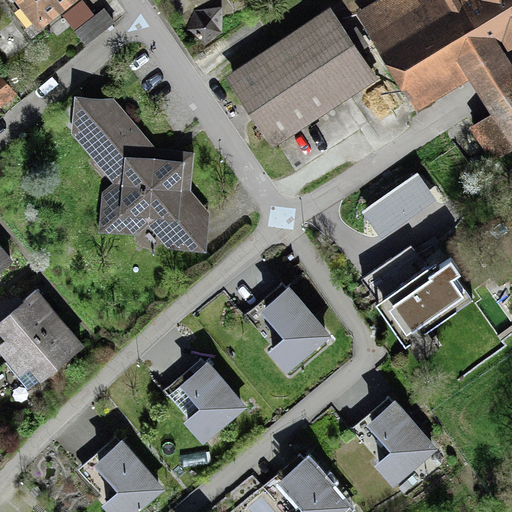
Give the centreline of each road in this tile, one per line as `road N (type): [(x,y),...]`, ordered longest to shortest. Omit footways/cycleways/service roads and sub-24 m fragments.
road 1 (residential): [(183,511),(359,362),(360,330),(284,220)]
road 2 (residential): [(0,479),(126,350),(284,220)]
road 3 (residential): [(284,220),(511,79)]
road 4 (residential): [(141,19),(284,220)]
road 5 (residential): [(0,136),(141,19)]
